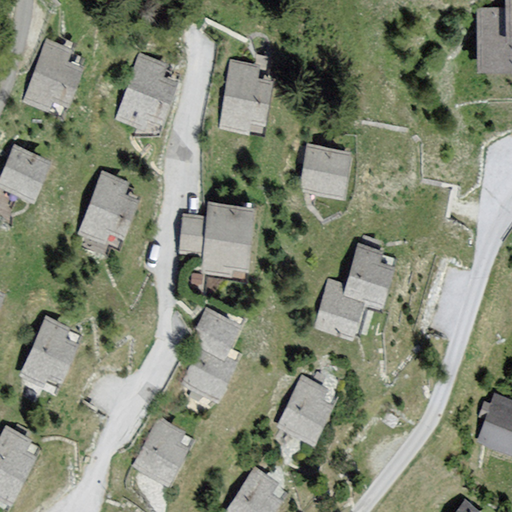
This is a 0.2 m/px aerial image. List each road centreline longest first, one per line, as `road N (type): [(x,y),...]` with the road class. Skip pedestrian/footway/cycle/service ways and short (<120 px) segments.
road 1 (residential): [(74,511),(165,341),(171,210),(205,43)]
road 2 (residential): [(359,511),(430,420),(491,238),(511,206)]
